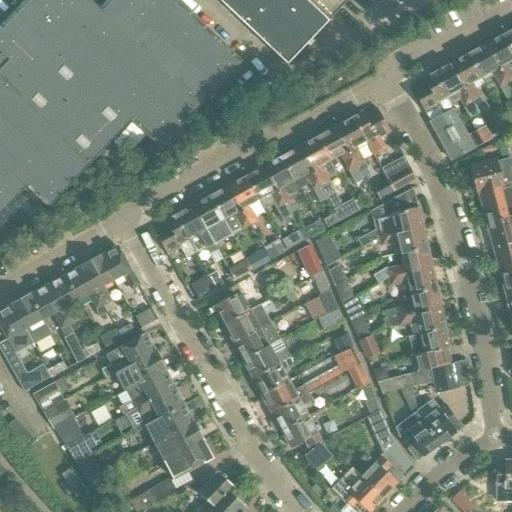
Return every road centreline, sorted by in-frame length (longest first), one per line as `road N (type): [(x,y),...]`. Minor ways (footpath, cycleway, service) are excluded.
road 1 (residential): [(495,436),(476,318),(434,171),(379,81)]
road 2 (residential): [(123,218),(296,511)]
road 3 (residential): [(123,218),(379,81)]
road 4 (residential): [(379,81),(511,8)]
road 5 (residential): [(0,285),(123,218)]
road 6 (residential): [(403,511),(453,462),(495,436)]
